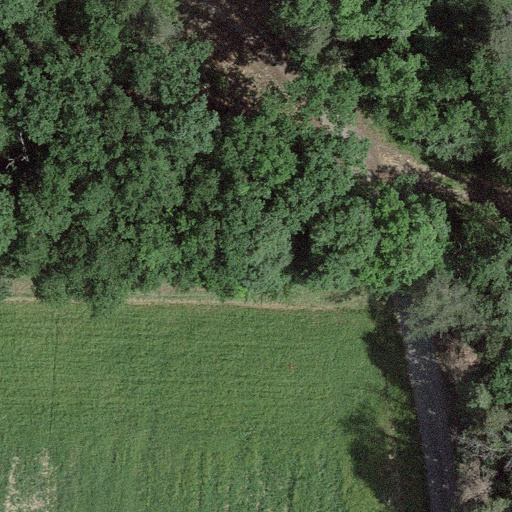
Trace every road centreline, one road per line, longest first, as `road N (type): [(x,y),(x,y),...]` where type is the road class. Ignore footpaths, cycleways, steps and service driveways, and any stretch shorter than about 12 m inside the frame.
road 1 (track): [(446,511),(365,154)]
road 2 (track): [(365,154),(212,0)]
road 3 (track): [(511,201),(365,154)]
